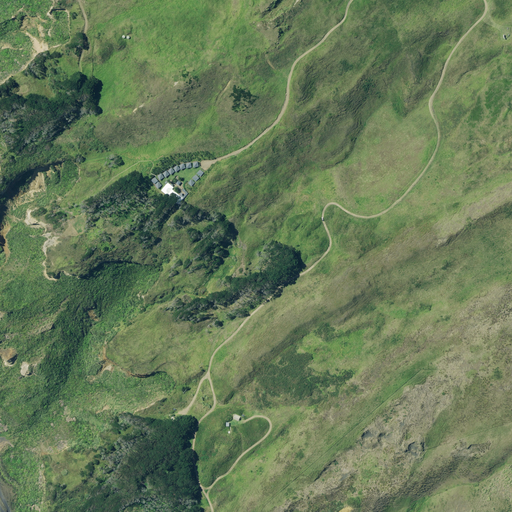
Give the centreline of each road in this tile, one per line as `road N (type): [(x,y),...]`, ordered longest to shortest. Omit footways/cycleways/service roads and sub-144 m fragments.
road 1 (track): [(211,511),(191,457),(221,346),(277,289),(316,265),(327,249),(326,209),(375,213),(406,196),(437,150),(429,101),(452,46),(482,13),(482,0)]
road 2 (track): [(354,0),(331,34),(294,65),(280,112),(205,162)]
